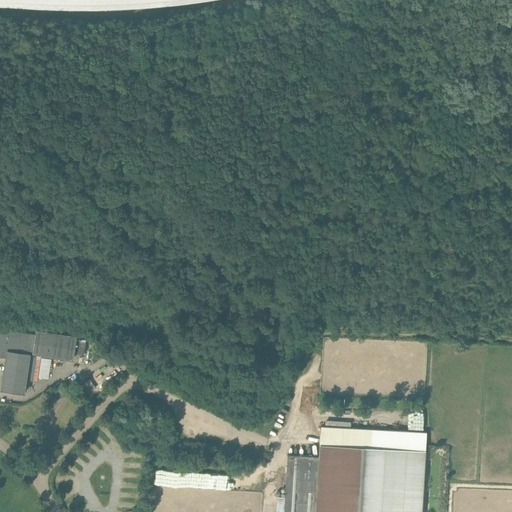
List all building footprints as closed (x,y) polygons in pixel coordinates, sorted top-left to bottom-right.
[(0,0),(0,6),(31,8),(61,9),(90,9),(100,9),(111,9),(121,8),(137,7),(153,6),(163,5),(173,4),(186,3),(192,2),(205,0),(0,0)] [(0,355),(7,357),(1,391),(23,394),(29,352),(73,359),(74,353),(76,341),(77,337),(36,331),(36,335),(9,331),(9,335),(0,333),(0,355)] [(85,342),(76,341),(74,353),(84,354),(85,342)] [(421,511),(426,432),(321,426),(319,456),(287,455),(285,498),(277,497),(275,511),(421,511)] [(157,484),(197,486),(197,472),(158,470),(157,484)]
